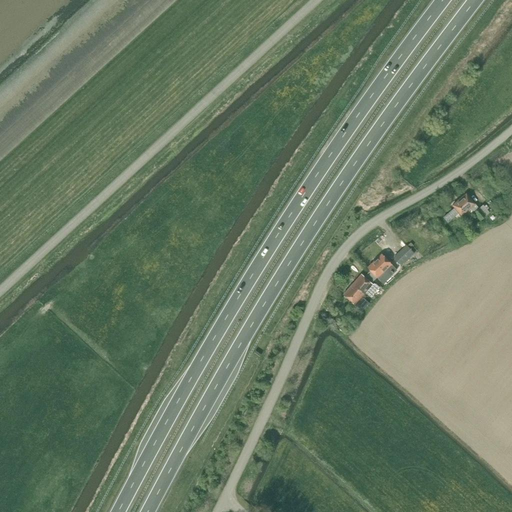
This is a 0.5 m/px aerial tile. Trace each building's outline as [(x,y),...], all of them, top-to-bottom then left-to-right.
[(474,213),(480,220),(489,213),(483,205),(479,209),(466,194),(452,205),(461,216),(468,210),(470,211),(471,210),(474,213)] [(459,213),(455,208),(443,217),(448,223),(459,213)] [(401,266),(414,253),(407,245),(406,244),(393,257),(401,266)] [(397,270),(382,254),(368,268),(370,270),(366,274),(373,280),(376,277),(377,278),(385,270),(391,275),(397,270)] [(370,283),(373,280),(366,274),(363,276),(361,274),(352,284),(363,294),(366,292),(371,296),(379,287),(375,284),(374,284),(372,284),(370,283)] [(362,302),(364,304),(366,302),(361,297),(363,294),(352,284),(343,294),(354,304),(356,303),(359,306),(362,302)]
